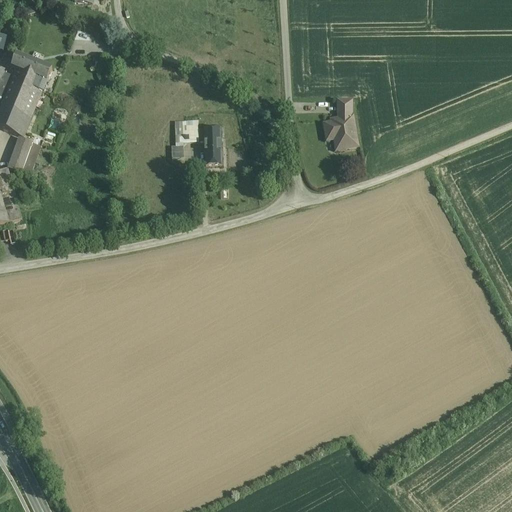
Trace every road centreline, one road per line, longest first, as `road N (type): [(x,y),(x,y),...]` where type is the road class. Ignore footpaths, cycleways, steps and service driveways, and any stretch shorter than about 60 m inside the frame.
road 1 (unclassified): [(0,270),(301,206)]
road 2 (unclassified): [(115,0),(123,28),(144,46),(218,81),(280,130),(297,167),(301,206)]
road 3 (unclassified): [(301,206),(390,179),(511,126)]
